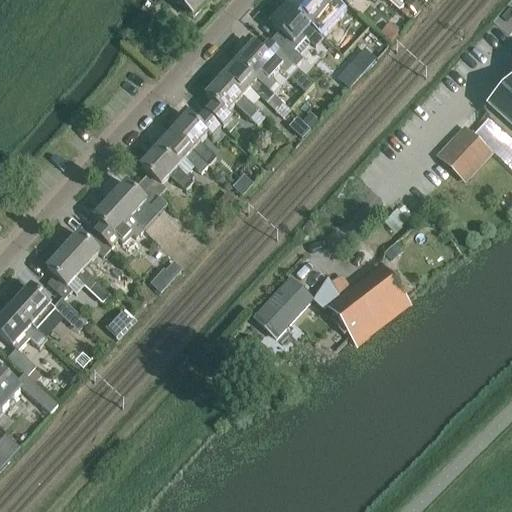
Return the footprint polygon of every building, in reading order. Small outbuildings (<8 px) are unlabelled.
[(211,0),(174,0),(174,1),(193,20),(211,0)] [(294,0),(288,7),(320,35),(327,27),(319,21),(333,6),(343,14),(350,7),(341,0),(333,0),(334,0),(333,0),(294,0)] [(386,0),(399,12),(404,6),(397,0),(386,0)] [(422,0),(414,0),(408,8),(417,16),(427,4),(422,0)] [(300,57),(311,45),(316,49),(324,40),(320,35),(288,7),(271,26),(280,34),(269,46),(297,71),(304,62),(300,57)] [(253,46),(237,64),(275,98),(282,90),(279,87),(287,78),(289,79),(297,71),(269,46),(261,54),(253,46)] [(349,79),(365,68),(358,57),(341,67),(349,79)] [(289,112),(274,98),(275,98),(237,64),(222,81),(243,100),(251,91),(267,106),(268,105),(283,119),(289,112)] [(214,105),(206,114),(224,130),(233,120),(229,116),(236,108),(251,123),(259,115),(243,100),(222,81),(206,98),(214,105)] [(511,81),(487,109),(511,131),(511,81)] [(259,115),(251,123),(257,128),(265,120),(259,115)] [(310,115),(302,125),(312,133),(320,124),(310,115)] [(188,117),(172,134),(209,168),(216,160),(201,146),(209,138),(218,146),(226,138),(205,117),(197,126),(188,117)] [(459,180),(473,165),(487,150),(466,131),(438,160),(459,180)] [(172,134),(157,151),(178,171),(186,162),(202,177),(209,168),(172,134)] [(149,176),(141,184),(159,200),(167,192),(163,187),(171,179),(187,193),(194,185),(185,176),(184,177),(178,171),(157,151),(141,169),(149,176)] [(244,178),(233,190),(243,199),(254,187),(244,178)] [(151,209),(158,202),(159,200),(141,184),(134,192),(126,185),(110,202),(144,234),(151,225),(139,214),(147,205),(151,209)] [(102,227),(94,235),(113,251),(120,242),(124,246),(132,237),(137,242),(144,234),(110,202),(94,219),(102,227)] [(79,236),(63,253),(91,279),(97,285),(98,284),(104,277),(92,265),(101,256),(105,259),(112,252),(113,251),(94,235),(86,243),(79,236)] [(395,247),(384,256),(392,265),(403,255),(395,247)] [(63,253),(47,271),(55,278),(47,287),(65,303),(73,294),(69,289),(77,281),(90,293),(105,307),(112,299),(97,285),(91,279),(63,253)] [(307,266),(313,281),(330,274),(323,259),(307,266)] [(174,265),(166,274),(174,282),(183,273),(174,265)] [(341,302),(329,311),(351,338),(353,341),(406,301),(382,270),(351,294),(340,280),(330,288),(341,302)] [(256,320),(278,341),(313,302),(291,282),(256,320)] [(30,289),(11,310),(41,337),(59,316),(73,330),(82,320),(65,303),(56,313),(51,309),(30,289)] [(11,310),(0,322),(0,337),(13,350),(14,349),(16,352),(19,354),(29,342),(40,352),(47,343),(41,337),(11,310)] [(7,362),(28,380),(37,370),(16,352),(7,362)] [(0,376),(0,417),(20,395),(0,376)] [(25,378),(17,387),(50,417),(58,408),(25,378)] [(8,439),(0,447),(0,465),(4,469),(20,451),(8,439)]
